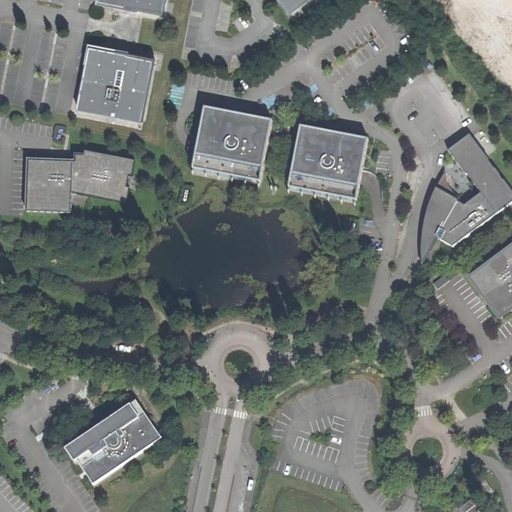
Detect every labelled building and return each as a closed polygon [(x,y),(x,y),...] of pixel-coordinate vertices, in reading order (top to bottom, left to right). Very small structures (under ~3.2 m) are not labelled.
[(163,13),(165,0),(98,0),(99,0),(163,13)] [(313,0),(282,0),(294,15),(313,0)] [(141,121),(154,58),(89,45),(77,108),(105,114),(106,108),(116,110),(115,116),(141,121)] [(191,169),(259,183),(271,122),(243,116),(242,123),(235,122),(231,121),(232,114),(204,108),(191,169)] [(243,116),(232,114),(231,121),(235,122),(242,123),(243,116)] [(327,133),(299,127),(287,188),(354,202),(367,140),(339,135),(337,142),(330,141),(326,140),(327,133)] [(339,135),(327,133),(326,140),(330,141),(337,142),(339,135)] [(511,202),(511,197),(467,137),(446,153),(478,195),(461,207),(456,203),(434,193),(424,219),(421,234),(420,248),(421,266),(437,240),(451,247),(511,202)] [(135,161),(84,152),(80,171),(71,170),(72,163),(28,161),(26,213),(70,214),(71,194),(125,205),(129,189),(126,188),(128,176),(131,177),(135,161)] [(497,257),(468,279),(485,302),(498,319),(511,308),(511,245),(507,249),(509,251),(498,259),(497,257)] [(90,486),(158,439),(134,401),(104,422),(63,450),(72,464),(75,462),(90,486)] [(482,496),(490,490),(484,481),(475,487),(482,496)] [(478,511),(468,499),(456,508),(459,511),(478,511)]
